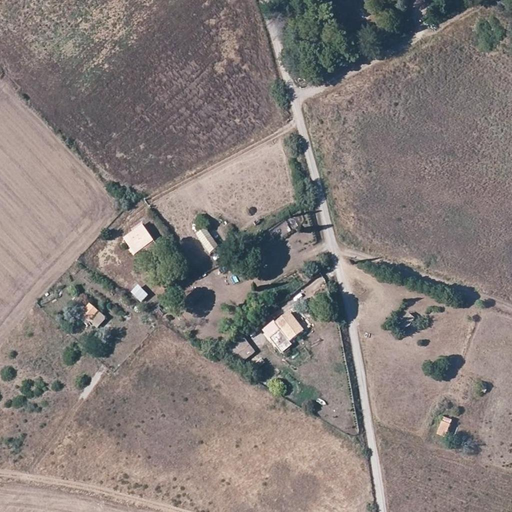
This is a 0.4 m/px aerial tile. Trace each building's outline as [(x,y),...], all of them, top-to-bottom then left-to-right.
[(144,249),(154,241),(143,227),(133,234),(144,249)] [(211,255),(220,248),(206,230),(197,237),(211,255)] [(118,276),(115,284),(127,288),(130,280),(118,276)] [(142,303),(149,296),(137,284),(130,291),(142,303)] [(185,297),(191,305),(203,295),(197,287),(185,297)] [(90,323),(99,313),(91,306),(91,305),(81,315),(90,323)] [(294,347),(292,345),(309,333),(293,311),(275,323),(282,332),(271,340),(283,354),(294,347)] [(409,328),(416,317),(408,311),(401,322),(409,328)] [(437,434),(447,437),(453,419),(444,415),(437,434)]
